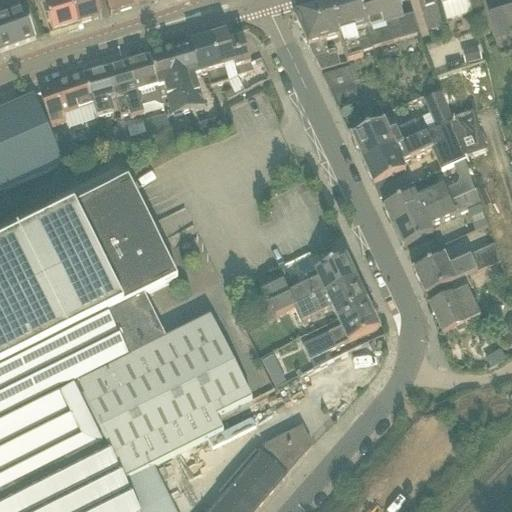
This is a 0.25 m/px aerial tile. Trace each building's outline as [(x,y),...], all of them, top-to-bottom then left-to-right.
[(45,8),(54,35),(78,27),(70,2),(69,0),(45,0),(48,7),(45,8)] [(96,0),(69,0),(70,2),(78,27),(102,19),(96,0)] [(131,0),(104,0),(110,17),(135,9),(131,0)] [(131,0),(135,9),(159,2),(158,0),(131,0)] [(363,60),(361,54),(373,51),(372,50),(367,31),(357,0),(351,0),(330,6),(340,39),(348,65),(363,60)] [(403,19),(397,0),(357,0),(367,31),(372,50),(419,36),(413,16),(403,19)] [(417,0),(429,34),(440,30),(433,9),(436,8),(433,0),(417,0)] [(442,6),(463,0),(433,0),(436,8),(433,9),(440,30),(448,28),(447,22),(442,6)] [(511,0),(503,3),(511,30),(511,0)] [(511,33),(511,30),(503,3),(487,8),(497,38),(511,34),(511,33)] [(335,52),(329,53),(326,43),(340,39),(330,6),(298,16),(299,17),(297,20),(296,21),(321,73),(341,67),(337,56),(336,56),(335,52)] [(0,53),(36,40),(25,11),(3,19),(0,11),(0,53)] [(448,29),(441,31),(444,42),(451,40),(448,29)] [(238,79),(253,74),(243,41),(229,46),(227,36),(210,41),(214,53),(216,53),(217,58),(218,58),(222,72),(225,71),(233,68),(234,72),(236,72),(238,79)] [(191,47),(200,78),(207,76),(211,90),(229,84),(225,71),(222,72),(218,58),(217,58),(216,53),(214,53),(210,41),(191,47)] [(170,53),(189,115),(204,110),(195,80),(200,78),(191,47),(170,53)] [(482,62),(479,50),(462,54),(465,66),(482,62)] [(166,100),(172,120),(189,115),(170,53),(148,60),(157,91),(164,89),(167,100),(166,100)] [(142,108),(155,105),(162,107),(157,91),(148,60),(129,66),(142,108)] [(498,95),(489,61),(436,80),(442,96),(448,113),(498,95)] [(122,119),(129,117),(130,121),(144,117),(142,108),(129,66),(108,72),(116,100),(122,119)] [(350,70),(323,78),(330,94),(338,110),(360,104),(350,70)] [(116,116),(111,101),(116,100),(108,72),(84,79),(98,121),(116,116)] [(84,79),(40,94),(51,129),(66,124),(68,130),(98,121),(84,79)] [(235,98),(232,92),(225,95),(228,101),(235,98)] [(448,113),(442,96),(424,103),(436,132),(452,124),(451,122),(448,113)] [(0,192),(48,171),(63,164),(52,140),(34,98),(0,112),(0,192)] [(472,114),(451,122),(452,124),(465,160),(487,152),(472,114)] [(165,117),(155,120),(160,136),(170,133),(167,122),(165,117)] [(160,136),(155,120),(144,124),(149,139),(160,136)] [(429,135),(422,120),(388,136),(383,125),(352,140),(353,142),(355,149),(359,155),(364,165),(429,135)] [(216,135),(212,122),(200,126),(204,138),(216,135)] [(429,135),(364,165),(363,166),(374,188),(406,173),(402,166),(432,152),(442,173),(454,168),(465,162),(465,160),(452,124),(436,132),(429,135)] [(109,150),(121,146),(117,132),(116,129),(103,133),(109,150)] [(117,132),(121,146),(133,143),(127,129),(117,132)] [(67,134),(52,140),(63,164),(84,155),(81,149),(75,151),(67,134)] [(137,511),(124,484),(223,434),(216,420),(252,403),(211,320),(166,342),(144,297),(178,281),(129,182),(20,236),(19,232),(18,233),(19,236),(0,245),(0,511),(137,511)] [(463,197),(458,186),(454,187),(444,192),(443,189),(417,201),(414,195),(384,209),(393,229),(450,203),(463,197)] [(393,229),(402,250),(433,236),(430,230),(456,217),(481,206),(475,191),(463,197),(450,203),(393,229)] [(511,240),(495,246),(511,292),(511,291),(511,240)] [(445,259),(414,274),(425,299),(428,297),(467,279),(501,264),(495,248),(449,270),(445,259)] [(303,279),(307,288),(296,293),(303,307),(356,283),(345,260),(303,279)] [(256,282),(262,295),(274,321),(293,312),(303,307),(296,293),(287,297),(276,272),(256,282)] [(430,309),(443,337),(480,319),(468,293),(473,291),(467,279),(428,297),(433,308),(430,309)] [(337,324),(368,309),(356,283),(303,307),(293,312),(300,326),(332,312),(337,324)] [(340,330),(309,345),(303,348),(310,363),(378,331),(368,309),(337,324),(340,330)] [(506,334),(500,344),(510,349),(511,345),(511,320),(510,320),(503,332),(506,334)] [(261,363),(265,370),(276,365),(272,357),(261,363)] [(211,511),(258,511),(287,479),(286,477),(311,448),(302,430),(264,449),(265,450),(211,511)]
